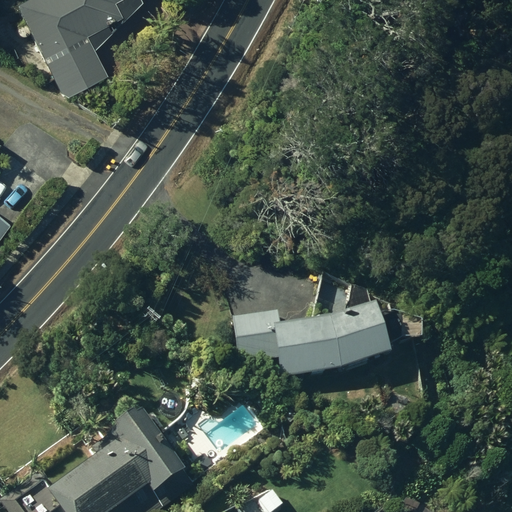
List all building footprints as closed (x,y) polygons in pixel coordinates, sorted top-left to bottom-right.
[(40,60),(58,50),(120,19),(112,3),(117,0),(22,0),(13,5),(40,60)] [(354,240),(314,225),(303,251),(343,267),(354,240)] [(191,336),(202,316),(186,307),(175,327),(191,336)] [(277,360),(279,382),(341,373),(389,359),(375,308),(331,320),(279,328),(277,312),(231,319),(237,365),(277,360)] [(206,383),(192,380),(188,393),(202,397),(206,383)] [(160,511),(192,489),(139,416),(91,451),(96,459),(51,492),(39,475),(0,501),(0,506),(4,511),(160,511)] [(237,511),(273,511),(282,506),(271,493),(257,503),(254,499),(237,511)]
